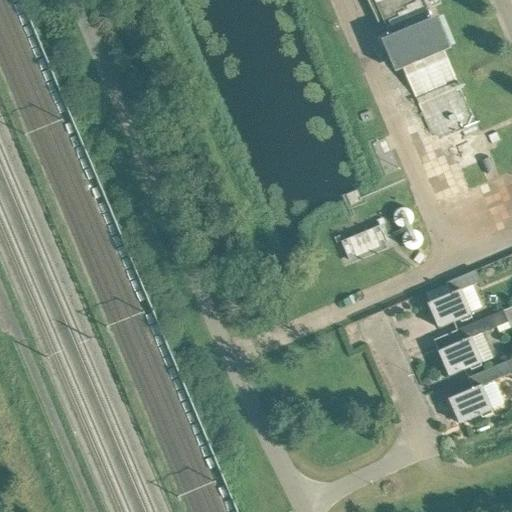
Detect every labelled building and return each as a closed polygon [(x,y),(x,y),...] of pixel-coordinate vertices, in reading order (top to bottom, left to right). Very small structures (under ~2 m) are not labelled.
[(465,136),(478,130),(472,115),(445,51),(452,48),(438,15),(382,39),(396,71),(403,68),(431,133),(443,138),(463,129),(465,136)] [(412,192),(398,195),(400,207),(414,204),(412,192)] [(382,202),(346,218),(355,239),(392,223),(382,202)] [(408,216),(408,234),(425,233),(424,216),(408,216)] [(439,328),(472,314),(462,289),(481,281),(476,270),(447,282),(452,293),(429,303),(439,328)] [(511,306),(457,330),(462,341),(439,351),(450,376),(483,362),(472,337),(508,321),(510,326),(511,325),(511,306)] [(449,399),(460,424),(493,410),(483,385),(511,372),(511,370),(508,360),(468,378),(473,389),(449,399)]
